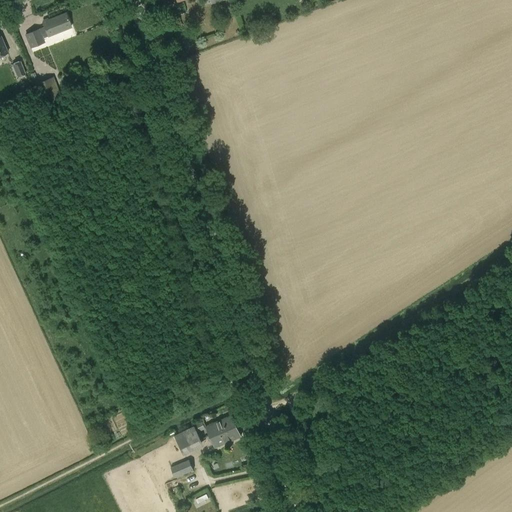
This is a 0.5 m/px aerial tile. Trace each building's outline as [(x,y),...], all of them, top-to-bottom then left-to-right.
[(41,37),(47,34),(48,37),(71,27),(65,13),(42,22),(44,27),(25,34),(31,47),(44,42),(41,37)] [(178,15),(171,17),(175,29),(181,27),(178,15)] [(17,77),(26,74),(20,60),(12,63),(17,77)] [(37,82),(40,91),(46,106),(63,99),(54,75),(37,82)] [(210,437),(236,425),(232,415),(206,426),(210,437)] [(203,446),(200,440),(197,433),(205,430),(201,422),(174,434),(183,455),(203,446)] [(241,436),(236,425),(210,437),(215,447),(241,436)] [(193,470),(189,460),(171,468),(175,478),(193,470)] [(206,494),(196,499),(198,503),(208,498),(206,494)]
